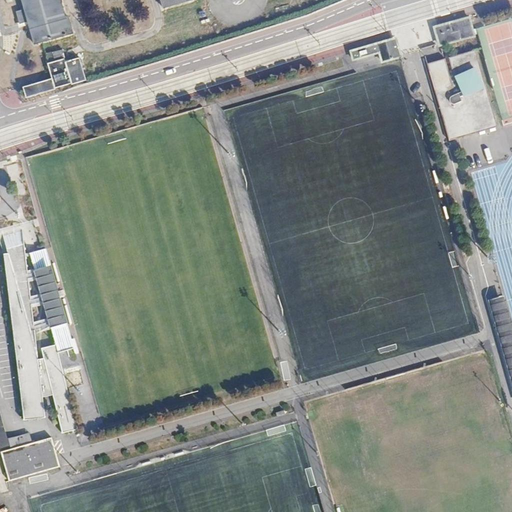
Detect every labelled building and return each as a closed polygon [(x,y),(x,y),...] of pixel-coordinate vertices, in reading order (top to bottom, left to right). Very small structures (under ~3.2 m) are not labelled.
[(65,0),(18,0),(34,49),(76,35),(65,0)] [(205,0),(163,0),(167,13),(206,1),(205,0)] [(449,24),(439,27),(445,46),(466,40),(463,29),(451,33),(449,24)] [(387,43),(372,47),(376,61),(392,57),(387,43)] [(478,49),(429,62),(452,140),(502,126),(478,49)] [(65,52),(49,54),(50,63),(66,60),(65,52)] [(29,98),(88,83),(82,57),(50,65),(55,82),(27,89),(29,98)] [(23,217),(0,220),(0,246),(25,417),(47,413),(44,395),(53,393),(60,428),(75,424),(59,353),(56,345),(37,350),(23,217)] [(46,248),(29,253),(56,345),(59,353),(80,348),(46,248)] [(511,324),(505,298),(490,303),(511,386),(511,324)] [(0,447),(10,445),(0,407),(0,447)] [(48,441),(4,454),(12,484),(56,473),(48,441)]
